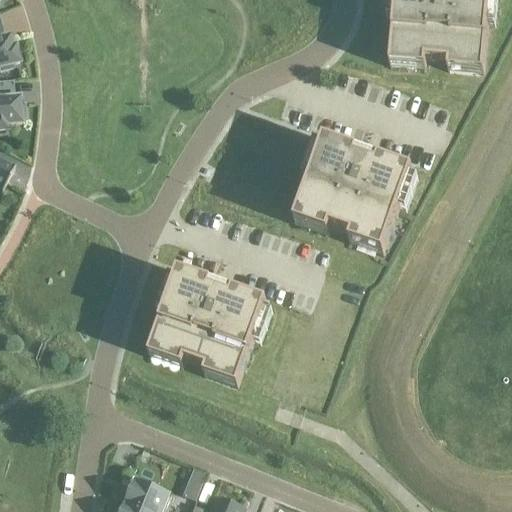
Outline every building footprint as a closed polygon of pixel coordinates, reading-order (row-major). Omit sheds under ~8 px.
[(491,0),(397,0),(391,71),(392,71),(393,64),(425,67),(425,74),(427,74),(427,67),(450,69),(449,76),(451,76),(451,69),(484,72),(483,79),(485,79),(491,0)] [(0,75),(13,72),(12,68),(19,67),(15,50),(11,51),(9,40),(0,42),(0,75)] [(0,134),(6,134),(6,129),(21,128),(21,121),(25,121),(25,108),(20,108),(19,102),(0,103),(0,134)] [(414,176),(325,145),(295,228),(329,240),(331,234),(353,241),(350,248),(384,260),(414,176)] [(0,196),(1,197),(15,172),(13,171),(13,172),(0,165),(0,194),(1,195),(0,196)] [(150,361),(238,392),(267,310),(179,279),(150,361)] [(136,485),(127,508),(135,511),(166,511),(172,500),(136,485)] [(242,511),(218,502),(213,511),(242,511)]
